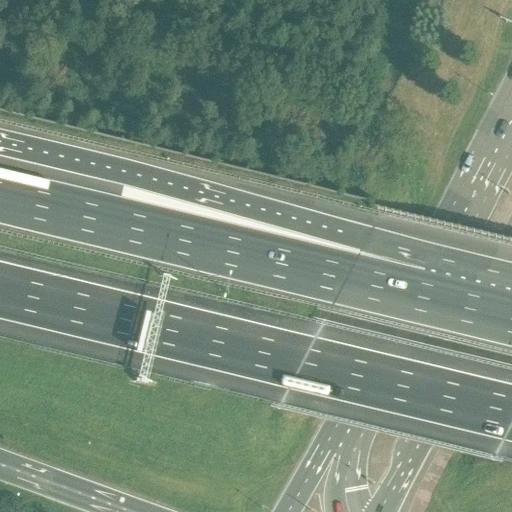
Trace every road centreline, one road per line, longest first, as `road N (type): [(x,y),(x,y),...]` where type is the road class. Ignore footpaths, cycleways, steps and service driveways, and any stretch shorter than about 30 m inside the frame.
road 1 (motorway): [(0,291),(511,412)]
road 2 (motorway): [(423,297),(364,238),(0,142)]
road 3 (motorway): [(423,297),(0,196)]
road 4 (primary): [(511,90),(330,436)]
road 5 (primary): [(383,511),(511,253)]
road 6 (motorway): [(0,456),(150,511)]
